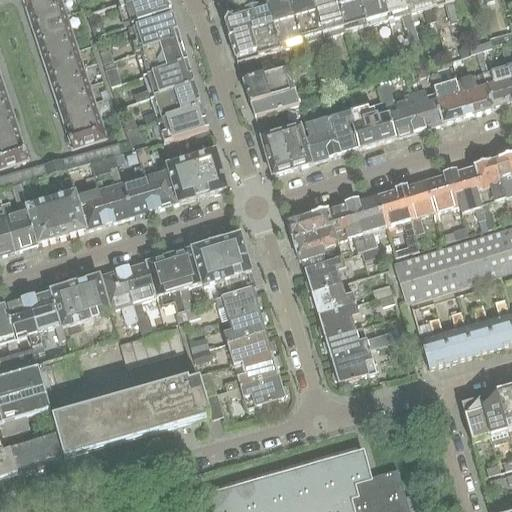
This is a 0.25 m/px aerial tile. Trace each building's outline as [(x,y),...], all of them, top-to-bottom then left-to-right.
[(20,0),(24,11),(56,0),(20,0)] [(56,0),(24,11),(30,29),(66,17),(60,0),(56,0)] [(171,17),(165,0),(143,0),(122,7),(129,30),(171,17)] [(299,0),(288,3),(300,48),(322,42),(309,0),(299,0)] [(309,0),(322,42),(344,36),(333,0),(309,0)] [(356,0),(333,0),(344,36),(356,33),(359,43),(368,41),(365,30),(356,0)] [(356,0),(365,30),(388,24),(381,0),(356,0)] [(418,47),(409,18),(404,0),(381,0),(388,24),(399,21),(407,50),(418,47)] [(434,22),(431,12),(427,0),(404,0),(409,18),(421,14),(425,25),(434,22)] [(458,24),(453,6),(451,0),(427,0),(431,12),(443,8),(448,27),(458,24)] [(279,54),(300,48),(288,3),(266,9),(279,54)] [(244,16),(257,60),(279,54),(266,9),(244,16)] [(236,66),(257,60),(244,16),(227,20),(224,27),(236,66)] [(72,35),(66,17),(30,29),(36,47),(72,35)] [(179,44),(172,20),(131,34),(138,56),(179,44)] [(102,26),(90,30),(94,41),(105,37),(102,26)] [(36,47),(41,65),(78,53),(72,35),(36,47)] [(511,38),(511,37),(489,43),(492,52),(511,46),(511,38)] [(179,44),(138,56),(145,79),(186,66),(179,44)] [(489,45),(468,51),(470,59),(491,53),(489,45)] [(511,68),(511,59),(509,47),(502,49),(507,70),(511,68)] [(466,51),(458,53),(461,61),(468,59),(466,51)] [(78,53),(41,65),(47,82),(84,71),(78,53)] [(99,56),(103,68),(113,65),(109,53),(99,56)] [(487,75),(482,56),(476,58),(481,77),(487,75)] [(121,87),(113,66),(104,69),(111,91),(121,87)] [(153,101),(194,89),(186,66),(145,79),(150,93),(133,98),(136,107),(153,101)] [(404,78),(402,69),(380,75),(382,84),(404,78)] [(47,82),(53,100),(90,88),(84,71),(47,82)] [(264,79),(261,71),(241,77),(244,84),(264,79)] [(511,92),(506,71),(482,77),(493,114),(511,107),(511,92)] [(288,72),(243,85),(249,106),(295,93),(290,76),(289,76),(288,72)] [(417,75),(419,82),(429,80),(427,72),(417,75)] [(493,114),(482,77),(457,84),(467,122),(493,114)] [(440,89),(432,91),(435,104),(442,129),(443,129),(467,122),(457,84),(440,89)] [(391,86),(379,89),(384,106),(387,118),(394,143),(418,136),(408,98),(396,102),(391,86)] [(0,89),(0,110),(10,107),(4,88),(0,89)] [(90,88),(53,100),(59,118),(96,106),(90,88)] [(201,112),(194,89),(153,101),(158,117),(144,121),(146,129),(160,124),(201,112)] [(300,109),(295,93),(249,106),(254,122),(300,109)] [(442,129),(435,104),(428,106),(424,94),(408,98),(418,136),(442,129)] [(59,118),(65,136),(101,124),(96,106),(59,118)] [(350,116),(353,129),(351,130),(358,154),(394,143),(387,118),(384,106),(368,111),(350,116)] [(0,110),(0,131),(16,126),(10,107),(0,110)] [(327,134),(327,136),(328,140),(334,161),(358,154),(351,130),(353,129),(350,116),(348,111),(344,112),(342,108),(337,109),(340,119),(328,122),(328,123),(330,130),(328,132),(327,134)] [(160,124),(167,147),(208,134),(201,112),(160,124)] [(125,135),(137,131),(134,122),(122,126),(125,135)] [(330,130),(328,123),(311,126),(315,140),(305,144),(303,144),(310,168),(311,168),(334,161),(328,140),(327,136),(327,134),(328,132),(330,130)] [(107,142),(101,124),(65,136),(71,154),(107,142)] [(0,131),(0,152),(23,145),(16,126),(0,131)] [(298,172),(310,168),(303,144),(305,144),(301,130),(261,142),(266,158),(266,159),(274,179),(292,174),(292,173),(298,172)] [(137,131),(125,135),(132,154),(144,150),(137,131)] [(23,145),(0,152),(0,173),(29,164),(23,145)] [(121,157),(118,145),(0,177),(0,191),(11,188),(121,157)] [(146,151),(137,153),(142,170),(140,171),(154,215),(155,214),(177,208),(166,170),(165,170),(166,173),(154,176),(146,151)] [(190,163),(166,170),(177,208),(196,202),(196,203),(200,201),(208,199),(207,199),(226,193),(215,155),(214,156),(190,163)] [(499,164),(494,165),(505,202),(505,204),(511,201),(511,158),(498,163),(499,164)] [(122,159),(113,161),(116,170),(125,167),(122,159)] [(113,161),(91,167),(94,178),(94,180),(110,176),(111,179),(112,179),(115,188),(103,191),(101,184),(96,185),(98,193),(109,228),(132,221),(122,188),(116,170),(113,161)] [(473,170),(473,171),(480,194),(480,193),(481,195),(489,193),(493,206),(505,202),(494,165),(489,166),(489,165),(473,170)] [(137,183),(122,188),(132,221),(154,215),(140,171),(134,173),(137,183)] [(455,176),(449,177),(459,210),(462,209),(463,216),(476,212),(479,225),(488,222),(481,195),(480,193),(480,194),(473,171),(455,176)] [(424,186),(433,218),(459,210),(449,177),(443,179),(444,180),(424,186)] [(75,195),(74,195),(85,235),(109,228),(98,193),(96,185),(94,180),(85,183),(87,188),(85,189),(87,196),(77,199),(75,195)] [(422,221),(433,218),(424,186),(406,191),(406,190),(400,192),(418,255),(421,254),(416,238),(426,235),(422,221)] [(19,188),(11,190),(19,216),(26,214),(25,210),(19,188)] [(395,194),(376,200),(385,232),(402,227),(411,257),(418,255),(400,192),(395,193),(395,194)] [(67,241),(85,235),(74,195),(50,202),(62,243),(67,241)] [(372,236),(385,232),(376,200),(357,206),(357,205),(351,206),(366,255),(377,252),(372,236)] [(50,202),(26,210),(38,249),(56,244),(62,243),(50,202)] [(9,206),(0,208),(0,210),(3,221),(13,257),(38,249),(26,210),(25,210),(26,214),(19,216),(12,218),(9,206)] [(346,209),(327,214),(333,235),(342,232),(346,243),(352,242),(357,258),(362,257),(366,255),(351,206),(346,208),(346,209)] [(311,219),(306,221),(311,236),(311,237),(316,238),(323,262),(335,258),(332,247),(337,246),(346,243),(342,232),(333,235),(327,214),(311,218),(311,219)] [(0,260),(13,257),(3,221),(0,221),(0,260)] [(302,221),(286,225),(287,229),(292,245),(316,238),(311,237),(311,236),(306,221),(302,222),(302,221)] [(405,308),(511,275),(511,230),(393,267),(405,308)] [(465,231),(452,235),(453,236),(455,243),(455,244),(468,240),(465,231)] [(453,236),(443,239),(445,246),(455,243),(453,236)] [(316,238),(292,245),(297,260),(300,266),(301,269),(323,262),(316,238)] [(221,244),(216,246),(232,299),(253,293),(255,292),(241,245),(240,239),(221,245),(221,244)] [(210,248),(191,254),(200,288),(201,293),(204,292),(216,288),(221,303),(232,299),(216,246),(210,248)] [(366,255),(362,257),(364,265),(380,260),(377,252),(366,255)] [(191,254),(168,261),(186,324),(200,320),(197,311),(193,312),(187,292),(200,288),(191,254)] [(168,261),(146,267),(156,301),(158,300),(161,311),(173,308),(176,319),(174,320),(176,327),(186,324),(168,261)] [(341,275),(338,264),(304,274),(307,285),(304,286),(307,295),(310,294),(310,296),(337,288),(334,277),(341,275)] [(146,267),(123,274),(143,339),(153,336),(148,320),(144,321),(140,306),(156,301),(146,267)] [(143,339),(123,274),(100,281),(112,320),(113,319),(111,315),(120,313),(125,328),(137,325),(141,339),(143,339)] [(74,288),(86,327),(112,320),(100,281),(80,287),(80,286),(74,288)] [(63,334),(86,327),(74,288),(69,290),(51,296),(63,334)] [(342,303),(337,288),(310,296),(312,300),(309,301),(312,311),(315,310),(317,318),(351,309),(349,301),(342,303)] [(376,303),(393,298),(390,289),(373,294),(376,303)] [(221,303),(215,305),(221,326),(228,324),(259,314),(258,312),(261,311),(258,302),(255,303),(254,298),(253,293),(232,299),(221,303)] [(48,296),(28,302),(37,337),(55,332),(59,346),(66,344),(63,334),(51,296),(48,296)] [(396,310),(394,300),(384,303),(387,312),(396,310)] [(28,302),(5,309),(15,340),(26,337),(27,341),(28,340),(31,351),(41,348),(37,337),(28,302)] [(496,354),(511,349),(511,324),(510,317),(507,317),(504,304),(495,307),(498,320),(487,323),(496,354)] [(0,310),(0,344),(6,342),(11,360),(19,357),(15,340),(5,309),(0,310)] [(355,319),(351,309),(317,318),(321,330),(318,331),(320,340),(323,339),(324,341),(351,334),(347,321),(355,319)] [(465,329),(474,361),(496,354),(487,323),(486,323),(482,310),(473,313),(476,326),(465,329)] [(411,313),(428,374),(451,367),(442,336),(438,323),(429,325),(432,338),(420,342),(412,312),(411,313)] [(231,335),(226,336),(229,348),(266,337),(262,326),(265,325),(263,317),(260,317),(259,314),(228,324),(231,335)] [(442,336),(451,367),(474,361),(465,329),(464,330),(460,317),(451,319),(454,332),(442,336)] [(183,356),(177,333),(165,336),(171,359),(183,356)] [(328,355),(331,367),(366,356),(363,346),(355,348),(351,334),(324,341),(325,346),(322,347),(325,356),(328,355)] [(160,362),(171,359),(165,336),(154,339),(160,362)] [(229,348),(227,348),(233,370),(235,369),(272,359),(271,356),(274,355),(272,346),(269,347),(266,337),(229,348)] [(160,362),(154,339),(142,343),(149,366),(160,362)] [(137,369),(149,366),(142,343),(131,346),(137,369)] [(191,358),(208,353),(205,343),(189,347),(191,358)] [(126,372),(137,369),(131,346),(119,349),(126,372)] [(408,356),(406,347),(391,352),(394,361),(408,356)] [(208,353),(191,358),(194,369),(211,364),(208,353)] [(0,384),(37,374),(32,354),(19,357),(11,360),(0,363),(0,384)] [(338,389),(373,378),(366,356),(331,367),(333,374),(331,378),(334,384),(337,386),(338,389)] [(237,383),(224,387),(226,395),(242,391),(278,380),(278,379),(277,375),(275,371),(278,370),(276,361),(273,362),(273,361),(272,359),(235,369),(233,370),(237,383)] [(80,385),(73,362),(61,365),(68,388),(80,385)] [(57,391),(68,388),(61,365),(50,368),(57,391)] [(196,369),(199,378),(210,375),(207,366),(196,369)] [(57,391),(50,368),(39,371),(45,395),(57,391)] [(37,374),(0,384),(0,430),(26,423),(50,416),(37,374)] [(226,395),(218,397),(219,400),(221,407),(245,400),(249,414),(285,403),(285,401),(287,398),(285,391),(282,390),(281,387),(279,383),(278,380),(242,391),(226,395)] [(52,423),(57,441),(64,465),(105,453),(117,450),(153,440),(200,427),(199,424),(210,421),(200,387),(190,390),(189,386),(142,399),(94,412),(52,423)] [(511,392),(496,398),(509,444),(510,444),(508,436),(511,434),(511,392)] [(215,398),(205,401),(211,424),(225,420),(218,397),(215,398)] [(479,403),(492,449),(509,444),(496,398),(479,403)] [(491,449),(492,449),(479,403),(461,408),(471,446),(489,441),(491,449)] [(0,457),(4,456),(0,445),(30,436),(26,423),(0,430),(0,457)] [(0,457),(0,484),(11,481),(17,479),(36,473),(64,465),(57,441),(29,449),(10,455),(4,456),(0,457)] [(204,500),(207,511),(408,511),(399,476),(369,483),(362,455),(358,457),(356,451),(207,493),(209,498),(204,500)] [(505,476),(511,474),(511,465),(503,468),(505,476)] [(500,477),(498,469),(485,473),(487,481),(500,477)] [(504,490),(502,482),(489,485),(491,493),(504,490)]
